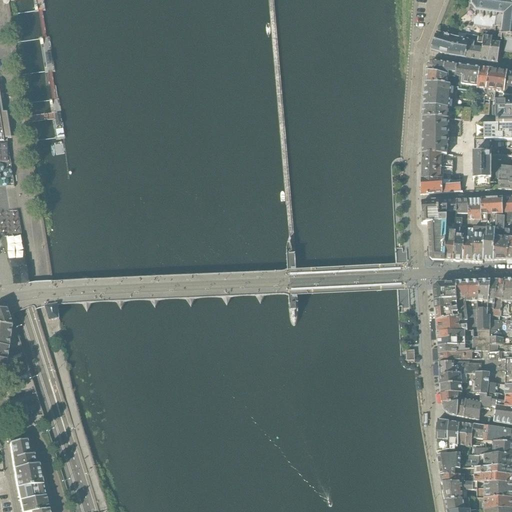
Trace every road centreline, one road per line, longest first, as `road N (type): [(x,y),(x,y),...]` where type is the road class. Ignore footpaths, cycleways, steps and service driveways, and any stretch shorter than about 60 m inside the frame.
road 1 (secondary): [(86,511),(0,225)]
road 2 (secondary): [(0,257),(78,511)]
road 3 (residential): [(414,156),(420,57),(437,0)]
road 4 (residential): [(63,511),(34,436),(0,401)]
